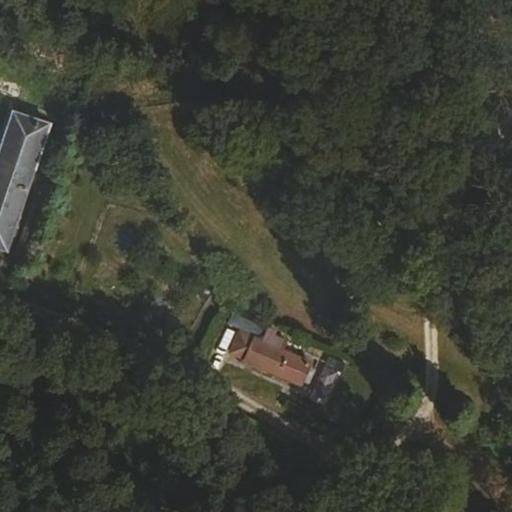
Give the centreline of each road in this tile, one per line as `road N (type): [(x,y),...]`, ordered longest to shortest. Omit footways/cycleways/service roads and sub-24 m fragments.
road 1 (track): [(0,304),(333,437),(415,441),(498,511)]
road 2 (track): [(415,441),(455,188),(511,112)]
